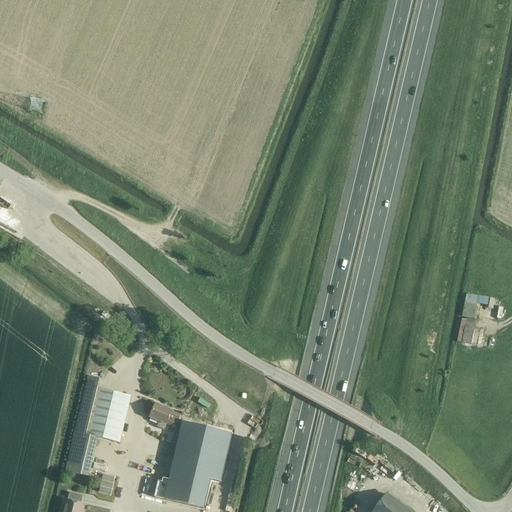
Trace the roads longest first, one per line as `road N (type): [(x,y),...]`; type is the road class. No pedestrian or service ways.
road 1 (unclassified): [(478,511),(397,441),(215,338),(78,222),(0,169)]
road 2 (motorway): [(309,511),(429,0)]
road 3 (motorway): [(404,0),(284,511)]
road 4 (track): [(482,0),(390,437)]
road 5 (track): [(154,229),(220,271),(248,267),(348,0)]
road 6 (track): [(238,353),(374,0)]
road 7 (track): [(279,335),(381,0)]
road 8 (track): [(251,511),(276,448),(295,347),(244,319),(231,274)]
road 9 (track): [(181,201),(163,227),(138,227),(78,198),(41,195),(29,170),(0,144)]
road 10 (track): [(407,381),(377,376),(362,385),(331,511)]
